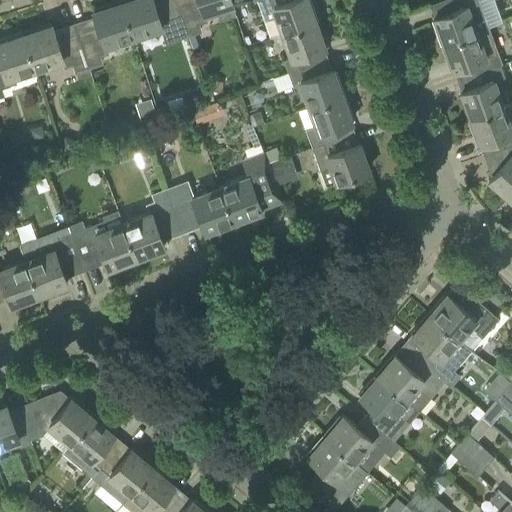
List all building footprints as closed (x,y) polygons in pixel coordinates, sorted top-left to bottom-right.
[(95,19),(74,26),(88,67),(101,63),(99,54),(107,52),(104,44),(132,35),(120,0),(118,0),(92,9),(95,19)] [(165,41),(186,35),(175,0),(153,0),(152,0),(120,0),(132,35),(160,26),(165,41)] [(175,0),(186,35),(200,30),(197,22),(206,19),(203,11),(231,2),(230,0),(175,0)] [(256,0),(269,36),(283,31),(315,19),(308,0),(256,0)] [(433,17),(442,42),(488,25),(478,0),(442,0),(430,4),(435,16),(433,17)] [(325,46),(315,19),(283,31),(292,56),(283,59),(287,72),(298,69),(297,68),(325,58),(321,47),(325,46)] [(75,71),(88,67),(74,26),(54,33),(51,22),(22,32),(33,67),(61,58),(64,66),(73,63),(75,71)] [(455,68),(459,79),(500,65),(502,64),(488,25),(442,42),(452,69),(455,68)] [(0,95),(2,95),(0,87),(0,86),(8,84),(5,76),(33,67),(22,32),(0,38),(0,95)] [(342,93),(332,67),(329,69),(325,58),(297,68),(298,69),(287,72),(292,84),(301,81),(309,105),(342,93)] [(504,77),(500,65),(459,79),(463,89),(459,90),(469,117),(502,105),(493,81),(504,77)] [(351,120),(342,93),(309,105),(316,123),(304,127),(311,146),(352,132),(348,121),(351,120)] [(511,101),(502,105),(469,117),(478,143),(482,142),(486,152),(511,142),(511,101)] [(195,109),(192,117),(200,122),(210,118),(205,105),(195,109)] [(356,143),(352,132),(311,146),(320,169),(317,171),(323,188),(337,183),(336,180),(369,168),(359,141),(356,143)] [(488,179),(508,197),(511,193),(511,142),(486,152),(493,173),(488,179)] [(275,146),(262,151),(267,163),(280,158),(275,146)] [(257,199),(278,191),(267,163),(262,151),(241,159),(247,173),(219,184),(232,220),(261,209),(257,199)] [(187,179),(164,187),(180,228),(200,220),(204,231),(232,220),(219,184),(193,194),(187,179)] [(149,211),(122,221),(135,257),(164,246),(160,236),(180,228),(164,187),(152,192),(154,199),(146,202),(149,211)] [(80,220),(67,224),(83,265),(103,257),(107,267),(135,257),(122,221),(94,231),(91,224),(82,227),(80,220)] [(83,265),(67,224),(54,229),(57,237),(48,240),(51,247),(25,258),(38,293),(67,283),(63,273),(83,265)] [(0,296),(6,294),(10,304),(38,293),(25,258),(0,266),(0,296)] [(85,278),(89,292),(105,288),(99,264),(82,268),(85,278)] [(428,312),(457,337),(468,324),(481,335),(496,317),(468,292),(467,293),(471,296),(462,306),(446,291),(428,312)] [(460,362),(446,350),(457,337),(428,312),(410,332),(427,347),(419,357),(444,378),(443,379),(450,385),(459,374),(454,369),(460,362)] [(376,373),(405,397),(418,409),(443,379),(444,378),(419,357),(410,366),(393,352),(376,373)] [(510,379),(511,376),(511,365),(509,362),(501,371),(510,379)] [(375,407),(367,417),(392,439),(405,423),(392,412),(405,397),(376,373),(358,393),(375,407)] [(502,389),(511,397),(511,379),(502,389)] [(511,413),(511,397),(502,389),(495,397),(511,413)] [(49,422),(70,440),(92,414),(70,396),(68,398),(59,391),(29,403),(41,433),(49,422)] [(5,402),(0,404),(0,443),(17,437),(20,445),(30,441),(28,437),(41,433),(29,403),(9,412),(5,402)] [(392,439),(367,417),(358,427),(341,413),(324,434),(355,460),(362,467),(374,454),(377,457),(383,449),(389,454),(398,444),(392,439)] [(91,476),(120,442),(111,434),(113,431),(92,414),(70,440),(61,451),(91,476)] [(466,432),(458,441),(485,466),(494,456),(466,432)] [(344,473),(355,460),(324,434),(306,454),(319,465),(310,476),(339,500),(355,482),(344,473)] [(477,475),(485,466),(458,441),(450,450),(477,475)] [(120,442),(91,476),(121,501),(152,464),(131,446),(128,449),(120,442)] [(152,464),(121,501),(133,511),(163,511),(180,492),(171,485),(174,482),(152,464)] [(421,484),(414,493),(433,511),(446,511),(449,509),(421,484)] [(500,508),(496,511),(511,511),(511,502),(506,497),(498,490),(490,499),(500,508)] [(189,500),(180,492),(163,511),(209,511),(191,497),(189,500)] [(433,511),(414,493),(405,504),(413,511),(433,511)]
